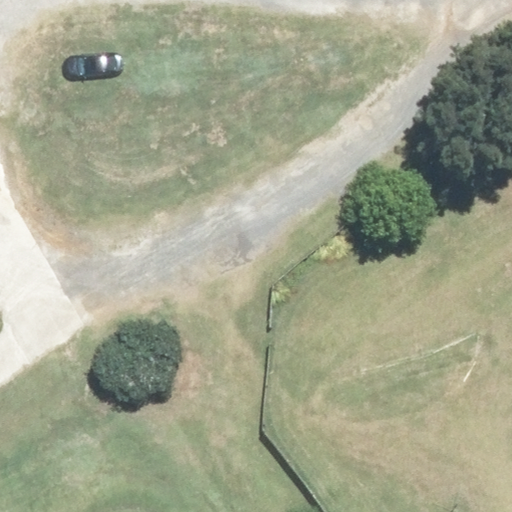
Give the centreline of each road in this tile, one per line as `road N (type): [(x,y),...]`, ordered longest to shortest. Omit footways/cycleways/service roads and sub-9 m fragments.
road 1 (track): [(149,223),(484,0)]
road 2 (track): [(0,341),(149,223)]
